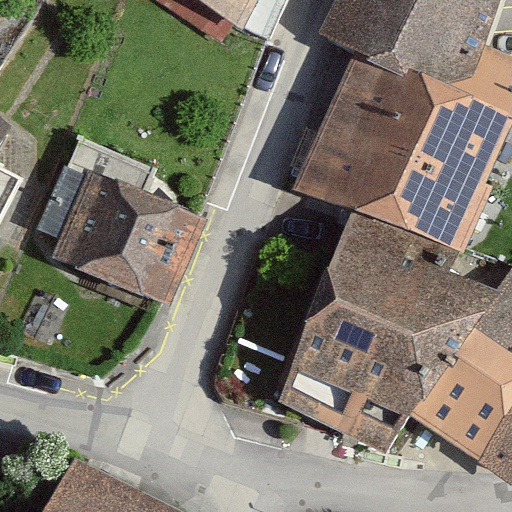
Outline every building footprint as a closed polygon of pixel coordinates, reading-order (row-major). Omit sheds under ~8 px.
[(201,0),(235,22),(246,0),(201,0)] [(511,45),(511,0),(372,0),(353,42),(379,54),(484,104),(505,61),(511,45)] [(484,104),(379,54),(327,195),(497,258),(511,219),(511,63),(505,61),(484,104)] [(0,224),(44,140),(0,122),(0,224)] [(211,203),(106,157),(60,261),(165,307),(211,203)] [(511,296),(511,277),(361,220),(332,311),(485,360),(511,296)] [(511,296),(485,360),(511,379),(511,296)] [(485,360),(332,311),(292,408),(377,450),(405,416),(449,439),(485,360)] [(511,379),(485,360),(449,439),(511,479),(511,379)] [(190,511),(94,473),(76,511),(190,511)]
